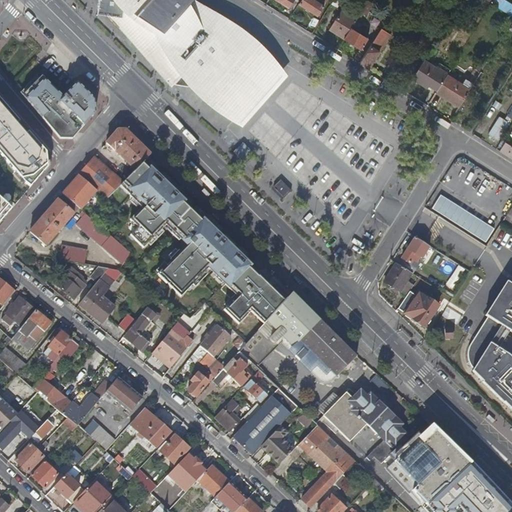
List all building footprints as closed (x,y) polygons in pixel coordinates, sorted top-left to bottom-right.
[(235,33),(191,0),(100,0),(99,14),(108,15),(123,31),(125,29),(126,34),(129,38),(131,40),(133,40),(135,42),(140,46),(142,51),(143,54),(145,57),(148,60),(152,62),(154,63),(157,66),(159,68),(159,70),(163,76),(165,79),(167,81),(172,83),(176,85),(183,86),(191,87),(195,88),(198,91),(210,102),(218,109),(228,115),(234,119),(248,105),(246,99),(263,80),(269,82),(281,68),(280,67),(275,60),(268,52),(261,44),(249,34),(240,27),(235,33)] [(176,85),(172,83),(175,87),(191,90),(209,105),(225,117),(244,128),(290,76),(283,68),(274,56),(266,47),(256,37),(250,32),(241,26),(199,1),(197,0),(191,0),(235,33),(240,27),(249,34),(261,44),(268,52),(275,60),(280,67),(281,68),(269,82),(263,80),(246,99),(248,105),(234,119),(228,115),(218,109),(210,102),(198,91),(195,88),(191,87),(183,86),(176,85)] [(300,0),(299,3),(318,16),(324,7),(322,5),(324,0),(300,0)] [(341,0),(332,0),(330,4),(336,8),(341,0)] [(373,3),(368,0),(360,13),(365,16),(373,3)] [(505,0),(493,0),(492,3),(493,4),(500,9),(505,0)] [(330,30),(344,39),(350,28),(355,20),(341,11),(330,30)] [(360,23),(365,16),(360,13),(355,20),(360,23)] [(382,20),(373,14),(367,24),(376,30),(382,20)] [(358,33),(350,28),(344,39),(361,50),(367,39),(362,35),(364,32),(360,30),(358,33)] [(390,34),(381,28),(359,63),(368,68),(390,34)] [(133,40),(131,40),(133,42),(142,51),(140,46),(135,42),(133,40)] [(419,54),(415,60),(421,64),(423,60),(425,57),(419,54)] [(404,72),(412,78),(421,64),(415,60),(413,58),(405,71),(404,72)] [(422,81),(437,90),(447,74),(423,60),(421,64),(412,78),(421,83),(422,81)] [(494,68),(486,63),(472,85),(481,90),(494,68)] [(76,83),(62,98),(62,99),(57,94),(58,94),(41,77),(39,79),(36,77),(38,75),(36,73),(32,77),(34,78),(20,93),(60,139),(72,139),(95,113),(94,101),(90,96),(88,98),(84,94),(86,93),(76,83)] [(470,89),(447,74),(437,90),(436,92),(458,107),(470,89)] [(48,155),(0,99),(0,222),(12,209),(0,198),(0,153),(12,168),(19,176),(30,187),(48,167),(48,155)] [(501,134),(510,122),(504,118),(495,129),(501,134)] [(129,164),(135,170),(144,161),(150,154),(125,130),(118,130),(107,143),(126,161),(125,163),(128,166),(129,164)] [(502,147),(499,151),(511,158),(511,137),(508,144),(502,140),(499,145),(502,147)] [(94,157),(79,175),(97,191),(107,199),(120,185),(122,183),(123,182),(94,157)] [(275,312),(286,299),(272,286),(273,285),(259,271),(256,275),(245,265),(249,261),(233,246),(232,247),(223,236),(224,235),(222,233),(220,235),(215,230),(217,228),(203,215),(202,217),(179,195),(179,196),(174,192),(176,190),(155,170),(154,171),(144,161),(135,170),(123,182),(122,183),(132,193),(130,195),(129,196),(132,199),(138,205),(141,208),(129,220),(133,223),(137,228),(135,230),(130,235),(143,248),(166,225),(187,244),(179,252),(178,251),(170,259),(171,260),(157,274),(180,297),(209,268),(237,296),(223,310),(238,324),(250,312),(263,324),(270,317),(275,312)] [(79,175),(62,194),(80,210),(97,191),(79,175)] [(275,187),(285,199),(293,192),(283,180),(275,187)] [(122,183),(120,185),(130,195),(132,193),(122,183)] [(488,243),(497,228),(442,195),(433,210),(488,243)] [(58,200),(30,232),(46,246),(74,214),(58,200)] [(75,224),(122,265),(131,253),(110,235),(82,211),(79,215),(82,217),(75,224)] [(404,260),(400,266),(412,273),(413,274),(429,247),(423,243),(415,238),(402,258),(404,260)] [(61,246),(58,260),(75,263),(84,264),(86,251),(61,246)] [(399,293),(404,301),(408,295),(413,286),(407,281),(412,273),(400,266),(396,263),(384,282),(392,287),(391,288),(399,293)] [(90,278),(96,283),(104,273),(108,269),(99,267),(90,278)] [(56,285),(73,299),(85,285),(67,271),(56,285)] [(99,304),(104,299),(101,297),(113,281),(104,273),(96,283),(79,304),(102,323),(109,315),(107,314),(108,312),(99,304)] [(0,304),(2,306),(15,291),(0,279),(0,304)] [(471,372),(511,409),(511,358),(507,354),(492,345),(502,327),(511,333),(511,292),(506,289),(509,284),(502,281),(482,316),(485,317),(468,346),(467,347),(467,349),(466,352),(466,353),(466,356),(466,359),(467,361),(468,363),(469,365),(470,367),(471,369),(472,370),(471,372)] [(300,340),(336,377),(356,357),(327,327),(306,306),(305,305),(292,292),(286,299),(275,312),(270,317),(263,324),(246,344),(238,352),(250,363),(256,368),(284,340),(292,348),(300,340)] [(415,300),(408,295),(404,301),(396,313),(423,331),(437,310),(417,296),(415,300)] [(19,297),(12,305),(9,308),(1,319),(9,326),(13,320),(22,327),(35,311),(19,297)] [(114,308),(104,299),(99,304),(108,312),(107,314),(109,315),(114,308)] [(160,316),(148,306),(141,315),(149,321),(153,324),(160,316)] [(45,333),(52,324),(35,311),(22,327),(13,338),(18,343),(19,342),(29,350),(36,342),(29,336),(37,326),(44,332),(45,333)] [(118,327),(126,333),(131,328),(136,322),(128,315),(118,327)] [(138,334),(149,321),(141,315),(136,322),(131,328),(131,329),(124,338),(142,352),(149,343),(138,334)] [(181,332),(192,341),(193,340),(188,336),(191,333),(177,322),(170,331),(178,337),(181,332)] [(217,325),(200,346),(215,358),(231,337),(217,325)] [(29,336),(36,342),(44,332),(37,326),(29,336)] [(44,353),(54,361),(59,356),(72,340),(57,328),(47,339),(52,344),(44,353)] [(454,338),(453,328),(445,329),(446,339),(454,338)] [(174,341),(178,337),(170,331),(151,354),(163,364),(164,362),(171,367),(185,350),(174,341)] [(174,341),(185,350),(192,341),(181,332),(178,337),(174,341)] [(78,346),(72,340),(59,356),(62,358),(65,354),(69,357),(78,346)] [(328,384),(336,377),(300,340),(292,348),(328,384)] [(26,366),(5,347),(0,353),(0,359),(18,375),(18,376),(26,366)] [(242,371),(250,363),(238,352),(225,367),(222,371),(215,378),(212,381),(217,386),(228,374),(240,385),(250,375),(246,372),(245,373),(242,371)] [(209,373),(215,378),(222,371),(216,365),(209,373)] [(256,385),(264,376),(259,371),(244,387),(260,402),(267,395),(256,385)] [(194,383),(188,391),(196,397),(208,382),(197,373),(191,381),(194,383)] [(48,380),(43,376),(33,389),(37,393),(39,391),(49,399),(47,402),(57,410),(62,414),(68,407),(61,401),(64,397),(46,382),(48,380)] [(105,392),(130,413),(143,399),(128,387),(130,385),(127,382),(125,384),(120,379),(117,378),(111,385),(105,392)] [(79,410),(71,403),(68,407),(62,414),(68,419),(77,426),(105,392),(111,385),(105,380),(93,394),(79,410)] [(73,385),(66,395),(76,401),(82,391),(73,385)] [(386,387),(382,392),(388,398),(393,393),(386,387)] [(262,409),(280,426),(297,408),(278,389),(262,406),(263,407),(262,409)] [(384,441),(392,448),(406,433),(399,427),(402,424),(394,416),(395,416),(379,401),(378,402),(370,394),(367,397),(360,390),(352,398),(346,392),(337,403),(321,419),(320,420),(336,434),(338,432),(350,442),(367,425),(384,441)] [(8,405),(0,397),(0,432),(3,429),(11,420),(17,414),(8,405)] [(315,413),(321,419),(337,403),(330,397),(315,413)] [(215,417),(231,432),(241,421),(232,413),(238,406),(231,400),(215,417)] [(258,402),(244,417),(248,421),(262,406),(258,402)] [(263,407),(262,406),(248,421),(249,422),(262,409),(263,407)] [(171,432),(144,408),(135,418),(130,424),(156,448),(171,432)] [(233,437),(253,456),(261,447),(280,426),(262,409),(249,422),(248,421),(233,437)] [(53,415),(63,423),(68,419),(62,414),(57,410),(53,415)] [(307,419),(308,418),(302,412),(295,419),(306,429),(311,423),(307,419)] [(25,420),(18,413),(17,414),(11,420),(13,422),(0,435),(0,447),(2,449),(21,429),(19,427),(25,420)] [(63,423),(73,431),(77,426),(68,419),(63,423)] [(93,420),(83,431),(96,442),(106,451),(115,440),(93,420)] [(53,426),(47,421),(32,437),(36,441),(40,437),(41,439),(53,426)] [(261,447),(280,465),(294,450),(283,439),(288,433),(280,426),(261,447)] [(301,500),(311,509),(334,485),(342,475),(355,462),(318,427),(300,447),(327,472),(301,500)] [(387,469),(427,508),(468,466),(429,427),(387,469)] [(336,434),(347,445),(350,442),(338,432),(336,434)] [(168,442),(166,441),(156,451),(161,456),(163,454),(174,464),(189,448),(175,435),(168,442)] [(15,455),(22,447),(17,441),(9,449),(15,455)] [(49,444),(46,441),(39,449),(22,467),(28,473),(43,457),(39,453),(41,451),(42,452),(49,444)] [(392,448),(384,441),(370,453),(381,464),(387,458),(394,451),(392,448)] [(15,460),(22,467),(39,449),(36,446),(34,448),(27,442),(22,447),(15,455),(18,457),(15,460)] [(61,469),(67,474),(73,467),(83,457),(75,450),(69,456),(71,458),(61,469)] [(381,464),(370,453),(358,465),(369,475),(381,464)] [(46,459),(43,457),(28,473),(31,475),(46,459)] [(50,461),(47,458),(46,459),(31,475),(45,489),(58,475),(47,464),(50,461)] [(118,468),(130,480),(133,476),(121,465),(118,467),(118,468)] [(229,483),(211,466),(197,480),(215,497),(229,483)] [(79,472),(73,467),(67,474),(54,487),(72,504),(77,499),(84,491),(72,480),(79,472)] [(141,484),(147,478),(139,470),(133,476),(141,484)] [(349,481),(342,475),(334,485),(340,490),(349,481)] [(157,487),(147,478),(141,484),(151,494),(157,487)] [(381,488),(375,481),(370,486),(377,493),(381,488)] [(112,499),(94,482),(84,491),(77,499),(88,510),(86,511),(99,511),(109,502),(112,499)] [(235,511),(248,499),(230,482),(229,483),(215,497),(212,501),(223,511),(235,511)] [(317,511),(344,511),(345,511),(347,510),(332,496),(317,511)] [(0,511),(3,511),(8,507),(0,500),(0,499),(0,511)] [(261,511),(248,499),(235,511),(261,511)] [(99,511),(124,511),(120,507),(117,510),(109,502),(99,511)]
